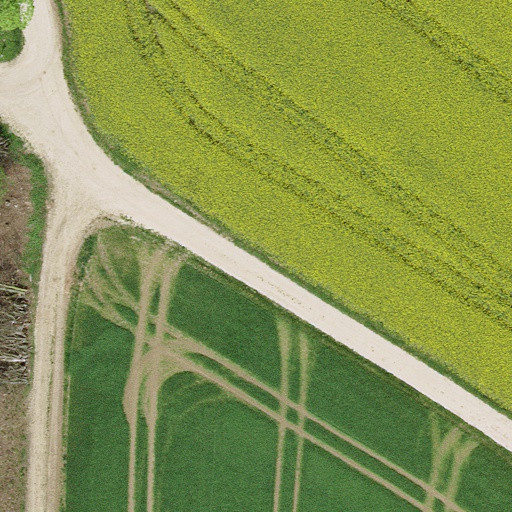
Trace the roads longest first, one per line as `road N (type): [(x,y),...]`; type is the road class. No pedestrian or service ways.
road 1 (track): [(511,437),(100,189),(58,149),(43,0)]
road 2 (track): [(44,511),(54,294),(67,248),(100,189)]
